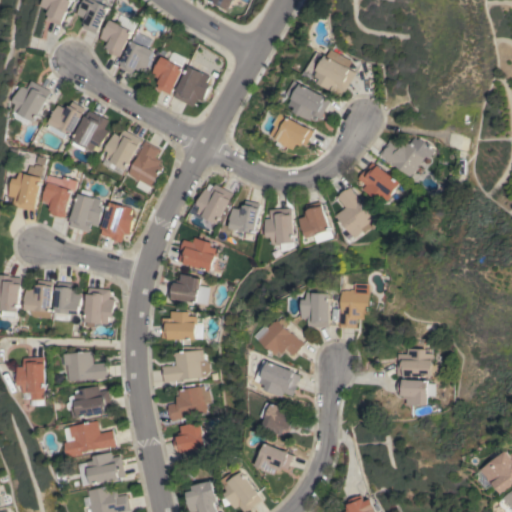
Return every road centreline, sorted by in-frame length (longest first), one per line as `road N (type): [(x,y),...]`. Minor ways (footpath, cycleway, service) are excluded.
road 1 (residential): [(159,511),(131,358),(143,274),(159,227),(253,53)]
road 2 (residential): [(200,151),(272,184),(309,181),(342,165),(363,125)]
road 3 (residential): [(200,151),(71,63)]
road 4 (residential): [(295,511),(328,438),(341,371)]
